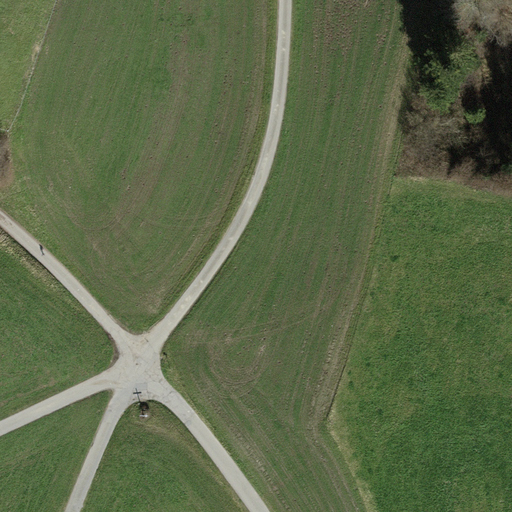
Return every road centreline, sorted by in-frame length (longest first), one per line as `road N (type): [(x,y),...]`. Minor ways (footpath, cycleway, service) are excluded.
road 1 (unclassified): [(285,0),(277,117),(257,194),(140,361)]
road 2 (track): [(140,361),(0,220)]
road 3 (unclassified): [(140,361),(259,511)]
road 4 (residential): [(74,511),(140,361)]
road 5 (track): [(140,361),(0,426)]
